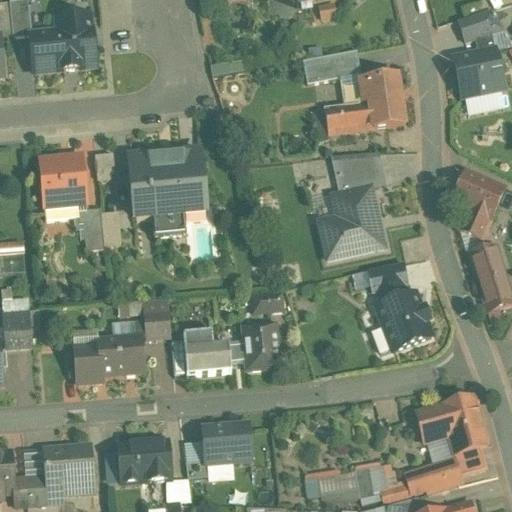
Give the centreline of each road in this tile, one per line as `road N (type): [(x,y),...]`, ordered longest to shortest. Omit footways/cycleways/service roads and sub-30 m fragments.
road 1 (residential): [(0,423),(314,397),(449,376),(489,357)]
road 2 (residential): [(415,0),(441,215),(489,357)]
road 3 (residential): [(179,0),(182,58),(166,87),(126,105),(0,118)]
